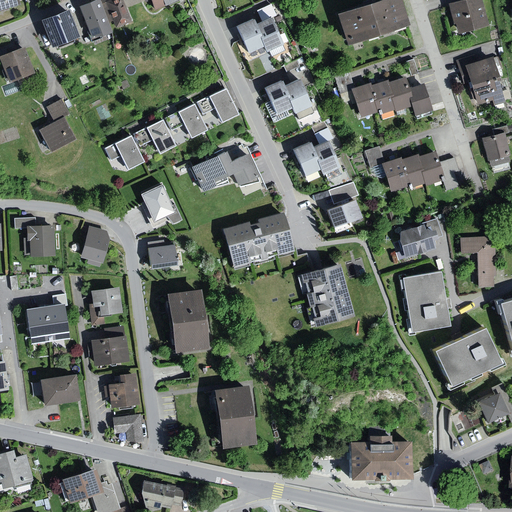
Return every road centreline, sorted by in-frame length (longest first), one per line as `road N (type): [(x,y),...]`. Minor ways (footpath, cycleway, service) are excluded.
road 1 (residential): [(156,464),(128,238),(79,210),(0,203)]
road 2 (residential): [(204,0),(287,189),(301,240)]
road 3 (residential): [(477,187),(418,0)]
road 4 (tertiary): [(156,464),(0,430)]
